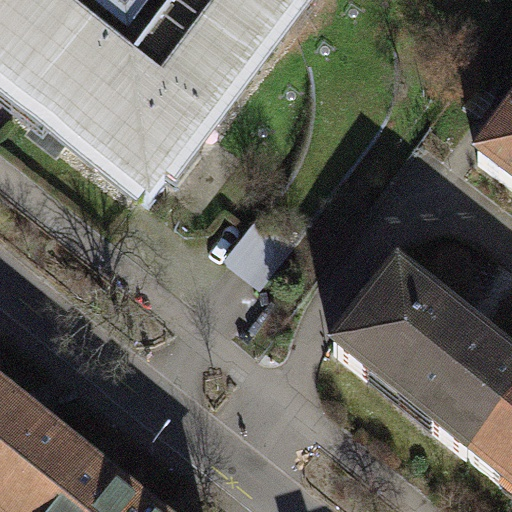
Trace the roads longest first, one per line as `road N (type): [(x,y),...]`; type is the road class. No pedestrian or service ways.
road 1 (residential): [(283,511),(0,283)]
road 2 (unknown): [(419,184),(511,78)]
